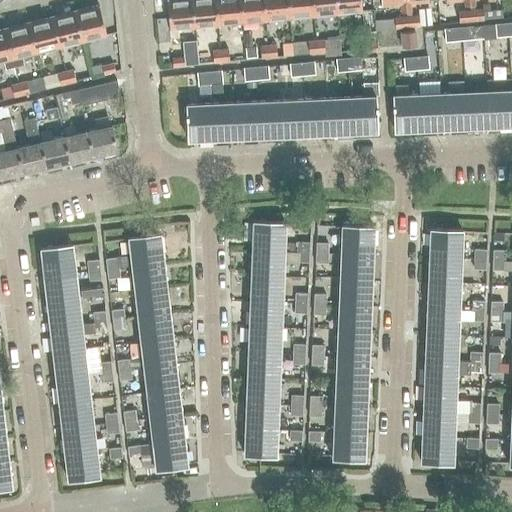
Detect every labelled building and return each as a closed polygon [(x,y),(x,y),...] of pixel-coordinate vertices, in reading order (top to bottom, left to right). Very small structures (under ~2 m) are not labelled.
[(178,29),(194,27),(190,0),(166,0),(169,30),(178,29)] [(215,0),(190,0),(194,27),(217,25),(215,0)] [(215,0),(217,25),(241,22),(239,0),(215,0)] [(263,0),(239,0),(241,22),(265,20),(263,0)] [(287,0),(263,0),(265,20),(289,18),(287,0)] [(311,0),(287,0),(289,18),(313,16),(311,0)] [(335,0),(311,0),(313,16),(337,13),(335,0)] [(360,0),(335,0),(337,13),(361,11),(360,0)] [(404,0),(380,0),(381,5),(400,4),(401,13),(405,12),(404,0)] [(404,0),(405,12),(410,12),(409,3),(428,1),(427,0),(404,0)] [(98,5),(74,11),(82,41),(106,35),(98,5)] [(376,51),(376,43),(377,43),(374,8),(361,9),(361,11),(360,11),(363,44),(364,44),(365,52),(376,51)] [(483,10),(481,10),(482,19),(503,18),(502,8),(490,9),(483,10)] [(429,9),(418,10),(420,26),(431,25),(429,9)] [(481,10),(469,11),(470,21),(482,19),(481,10)] [(74,11),(51,17),(59,47),(82,41),(74,11)] [(470,21),(469,11),(458,12),(459,22),(470,21)] [(418,16),(406,17),(407,27),(419,26),(418,16)] [(51,17),(28,23),(36,53),(59,47),(51,17)] [(407,27),(406,17),(393,18),(394,28),(407,27)] [(28,23),(5,29),(13,59),(15,67),(24,64),(22,56),(36,53),(28,23)] [(507,24),(495,25),(496,37),(508,36),(507,24)] [(483,26),(458,28),(459,40),(484,38),(483,26)] [(458,28),(446,30),(447,41),(459,40),(458,28)] [(5,29),(0,30),(0,62),(3,61),(5,69),(15,67),(13,59),(5,29)] [(178,29),(169,30),(170,39),(178,38),(178,29)] [(195,45),(197,65),(221,62),(220,49),(212,50),(212,45),(206,46),(205,30),(195,31),(197,44),(195,45)] [(402,47),(415,46),(414,31),(400,32),(402,47)] [(322,40),(315,41),(316,53),(323,52),(322,40)] [(291,43),(293,55),(316,53),(315,41),(291,43)] [(293,55),(291,43),(281,44),(283,56),(293,55)] [(197,65),(195,45),(179,46),(180,57),(172,58),(173,67),(197,65)] [(268,45),(259,46),(260,58),(269,57),(268,45)] [(256,47),(245,48),(246,58),(257,57),(256,47)] [(220,49),(221,62),(229,61),(228,48),(220,49)] [(427,57),(415,58),(416,70),(428,69),(427,57)] [(360,58),(348,59),(349,72),(361,70),(360,58)] [(404,71),(416,70),(415,58),(403,59),(404,71)] [(337,73),(349,72),(348,59),(336,60),(337,73)] [(100,62),(91,64),(94,76),(115,71),(113,62),(101,65),(100,62)] [(314,62),(302,63),(303,76),(315,75),(314,62)] [(289,64),(290,77),(303,76),(302,63),(289,64)] [(255,68),(254,68),(255,80),(269,79),(268,66),(255,68)] [(73,68),(65,70),(68,83),(76,81),(73,68)] [(244,81),(255,80),(254,68),(243,69),(244,81)] [(65,70),(57,72),(60,85),(68,83),(65,70)] [(221,71),(209,72),(210,82),(222,80),(221,71)] [(198,83),(210,82),(209,72),(197,73),(198,83)] [(41,77),(21,82),(24,94),(44,89),(41,77)] [(78,88),(82,103),(120,94),(117,80),(78,88)] [(21,82),(11,85),(14,97),(24,94),(21,82)] [(222,83),(211,84),(212,96),(223,95),(222,83)] [(407,85),(395,85),(395,95),(407,94),(407,85)] [(78,90),(69,92),(70,99),(72,106),(81,103),(78,90)] [(510,90),(488,91),(490,126),(511,125),(511,106),(511,90),(510,90)] [(488,91),(464,92),(466,127),(490,126),(488,91)] [(69,92),(62,94),(63,100),(70,99),(69,92)] [(464,92),(441,93),(442,128),(466,127),(464,92)] [(441,93),(417,94),(419,129),(442,128),(441,93)] [(62,94),(54,95),(61,122),(68,120),(63,100),(62,94)] [(395,95),(392,95),(394,130),(419,129),(417,94),(407,94),(395,95)] [(375,96),(352,97),(353,132),(377,131),(375,96)] [(352,97),(328,98),(330,133),(353,132),(352,97)] [(328,98),(305,99),(307,134),(330,133),(328,98)] [(305,99),(281,100),(283,135),(307,134),(305,99)] [(281,100),(258,101),(260,137),(283,135),(281,100)] [(258,101),(235,102),(236,138),(260,137),(258,101)] [(235,102),(211,103),(213,139),(236,138),(235,102)] [(211,103),(186,104),(187,140),(213,139),(211,103)] [(6,106),(0,107),(0,119),(9,118),(7,109),(6,106)] [(44,110),(45,113),(47,120),(59,117),(57,107),(44,110)] [(88,130),(93,154),(117,148),(112,124),(109,125),(107,116),(95,119),(97,128),(88,130)] [(28,144),(17,146),(23,171),(46,165),(41,141),(40,141),(34,117),(23,120),(28,144)] [(0,176),(23,171),(17,146),(16,147),(11,127),(9,118),(0,119),(0,176)] [(88,130),(64,135),(70,160),(93,154),(88,130)] [(64,135),(41,141),(46,165),(70,160),(64,135)] [(253,221),(252,250),(283,251),(284,222),(253,221)] [(342,227),(341,252),(372,253),(373,226),(342,225),(342,227)] [(430,228),(429,256),(461,258),(462,230),(430,228)] [(131,255),(118,257),(119,266),(132,265),(163,261),(160,233),(128,237),(129,239),(131,255)] [(494,233),(493,241),(504,241),(504,234),(494,233)] [(297,241),(297,252),(309,252),(309,242),(297,241)] [(316,242),(316,252),(328,253),(328,243),(316,242)] [(72,244),(40,248),(44,275),(75,272),(72,245),(72,244)] [(485,259),(486,249),(474,248),(473,258),(485,259)] [(504,259),(504,249),(492,249),(492,259),(504,259)] [(252,250),(251,275),(282,276),(283,251),(252,250)] [(297,252),(296,262),(308,263),(309,252),(297,252)] [(316,252),(315,263),(327,263),(328,253),(316,252)] [(341,254),(340,277),(371,278),(372,253),(341,252),(341,254)] [(429,256),(428,282),(459,283),(461,258),(429,256)] [(105,258),(106,268),(119,266),(118,257),(105,258)] [(473,258),(473,268),(485,269),(485,259),(473,258)] [(100,269),(99,259),(87,260),(88,270),(100,269)] [(492,259),(491,269),(504,269),(504,259),(492,259)] [(163,261),(132,265),(135,290),(166,287),(163,261)] [(106,268),(108,278),(120,276),(119,266),(106,268)] [(88,270),(89,280),(102,279),(100,269),(88,270)] [(75,272),(44,275),(47,301),(78,297),(77,288),(75,272)] [(251,275),(250,301),(281,302),(282,276),(251,275)] [(340,277),(339,303),(370,304),(371,278),(340,277)] [(428,282),(427,308),(458,309),(459,299),(459,283),(428,282)] [(102,285),(77,288),(78,297),(103,294),(102,285)] [(166,287),(135,290),(138,316),(169,312),(166,287)] [(295,293),(295,303),(307,304),(307,293),(295,293)] [(314,294),(314,304),(326,304),(326,294),(314,294)] [(78,297),(47,301),(50,326),(81,323),(78,297)] [(484,300),(472,299),(472,302),(471,309),(484,310),(484,300)] [(502,311),(502,301),(490,300),(490,310),(502,311)] [(250,301),(249,326),(280,327),(281,302),(250,301)] [(295,303),(294,313),(306,314),(307,304),(295,303)] [(339,303),(338,328),(369,329),(370,304),(339,303)] [(314,304),(313,314),(325,315),(326,304),(314,304)] [(125,317),(124,307),(111,309),(112,319),(125,317)] [(427,308),(426,333),(457,335),(458,319),(458,309),(427,308)] [(483,320),(484,310),(471,309),(471,319),(483,320)] [(106,320),(105,310),(93,311),(94,321),(106,320)] [(490,310),(489,320),(502,321),(502,311),(490,310)] [(169,312),(138,316),(141,341),(172,338),(169,312)] [(112,319),(114,329),(126,327),(125,317),(112,319)] [(108,330),(106,320),(94,321),(95,331),(108,330)] [(81,323),(50,326),(53,352),(84,348),(82,334),(90,333),(96,333),(95,331),(94,321),(81,323)] [(249,326),(248,351),(279,353),(280,327),(249,326)] [(338,328),(337,353),(368,355),(369,329),(338,328)] [(107,331),(96,333),(90,333),(92,346),(109,344),(107,331)] [(426,333),(425,359),(456,360),(457,335),(426,333)] [(172,338),(141,341),(144,367),(175,363),(172,338)] [(293,343),(293,354),(305,354),(305,344),(293,343)] [(312,344),(312,355),(324,355),(324,345),(312,344)] [(97,346),(84,348),(87,374),(100,372),(99,362),(97,346)] [(84,348),(53,352),(56,377),(87,374),(84,348)] [(248,351),(247,377),(278,378),(279,353),(248,351)] [(469,361),(482,361),(482,351),(470,351),(469,361)] [(500,352),(488,352),(488,362),(500,362),(500,352)] [(337,353),(335,379),(367,380),(368,355),(337,353)] [(293,355),(292,364),(304,365),(305,354),(293,354),(293,355)] [(312,355),(311,365),(323,366),(324,356),(324,355),(312,355)] [(118,370),(131,368),(130,358),(117,360),(118,370)] [(425,359),(424,385),(455,386),(456,375),(473,376),(473,371),(469,371),(469,361),(456,360),(425,359)] [(112,371),(111,361),(99,362),(100,372),(112,371)] [(481,371),(482,361),(469,361),(469,371),(473,371),(481,371)] [(500,362),(488,362),(487,372),(500,372),(500,362)] [(144,367),(131,368),(132,378),(145,377),(147,392),(178,389),(175,363),(144,367)] [(131,368),(118,370),(120,380),(132,378),(131,368)] [(100,372),(101,382),(114,381),(112,371),(100,372)] [(87,374),(56,377),(58,403),(90,399),(87,374)] [(247,377),(246,402),(277,404),(278,378),(247,377)] [(335,379),(334,404),(366,405),(367,380),(335,379)] [(424,385),(423,411),(454,412),(455,386),(424,385)] [(460,386),(459,395),(480,396),(481,387),(460,386)] [(178,389),(147,392),(150,418),(181,414),(178,389)] [(291,395),(291,405),(303,406),(303,395),(291,395)] [(310,396),(310,406),(322,406),(322,396),(310,396)] [(90,399),(58,403),(62,428),(93,425),(90,399)] [(246,402),(245,426),(277,428),(277,404),(246,402)] [(480,413),(480,403),(468,402),(468,412),(480,413)] [(498,413),(498,404),(486,403),(486,413),(498,413)] [(334,404),(333,430),(365,431),(366,405),(334,404)] [(291,406),(290,415),(302,416),(303,406),(291,405),(291,406)] [(310,406),(309,416),(321,417),(322,407),(322,406),(310,406)] [(137,419),(136,409),(123,411),(124,421),(137,419)] [(423,411),(422,436),(453,438),(454,412),(423,411)] [(118,422),(117,412),(105,413),(106,423),(118,422)] [(480,413),(468,412),(467,422),(479,423),(480,413)] [(486,413),(485,423),(498,424),(498,413),(486,413)] [(181,414),(150,418),(153,443),(184,440),(181,414)] [(124,421),(126,431),(138,429),(137,419),(124,421)] [(106,423),(107,433),(120,432),(118,422),(106,423)] [(93,425),(62,428),(65,454),(96,450),(93,425)] [(245,426),(244,455),(275,456),(276,454),(277,428),(245,426)] [(290,430),(289,440),(301,441),(301,431),(290,430)] [(332,456),(332,459),(364,460),(365,431),(333,430),(332,456)] [(309,431),(308,441),(320,442),(321,431),(309,431)] [(422,436),(421,462),(452,464),(452,460),(453,438),(422,436)] [(5,437),(0,437),(0,462),(8,462),(5,437)] [(466,448),(478,449),(479,438),(467,438),(466,448)] [(484,449),(497,449),(497,439),(485,439),(484,449)] [(153,443),(140,445),(141,455),(154,454),(155,467),(156,469),(187,466),(184,440),(153,443)] [(140,445),(127,446),(129,457),(141,455),(140,445)] [(111,459),(123,457),(121,447),(109,449),(111,459)] [(96,450),(65,454),(68,480),(99,477),(99,474),(96,450)] [(154,454),(141,455),(143,469),(155,467),(154,454)] [(8,462),(0,462),(0,488),(11,488),(8,462)]
